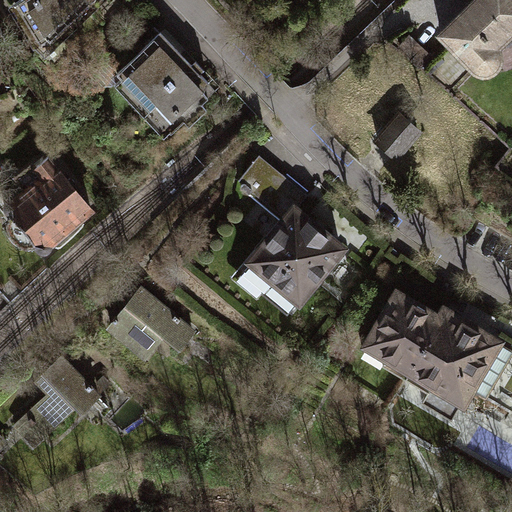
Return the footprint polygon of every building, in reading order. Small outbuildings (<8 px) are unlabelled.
[(19,0),(15,3),(39,42),(47,37),(49,40),(92,0),(19,0)] [(468,7),(441,36),(476,70),(481,72),(487,72),(491,71),(494,68),(497,64),(498,59),(498,54),(495,48),(511,31),(511,0),(465,0),(465,2),(466,5),(468,7)] [(188,61),(159,30),(115,71),(149,107),(173,85),(168,79),(188,61)] [(188,61),(168,79),(173,85),(149,107),(171,130),(208,96),(204,92),(208,81),(188,61)] [(0,95),(15,86),(0,68),(0,95)] [(419,133),(400,115),(377,139),(396,157),(419,133)] [(24,187),(3,204),(12,216),(9,223),(12,230),(16,236),(21,241),(28,243),(34,243),(43,252),(89,206),(48,154),(35,165),(33,161),(15,175),(24,187)] [(259,155),(239,180),(242,183),(240,185),(283,221),(293,209),(306,193),(259,155)] [(283,221),(243,269),(265,287),(261,293),(286,313),(340,247),(293,209),(283,221)] [(127,302),(109,324),(145,355),(163,335),(178,348),(193,331),(140,286),(139,288),(133,283),(121,297),(127,302)] [(441,319),(397,292),(362,351),(406,377),(441,319)] [(446,311),(441,319),(406,377),(457,408),(497,342),(446,311)] [(98,395),(61,357),(37,380),(49,392),(25,415),(45,435),(76,405),(82,411),(98,395)]
